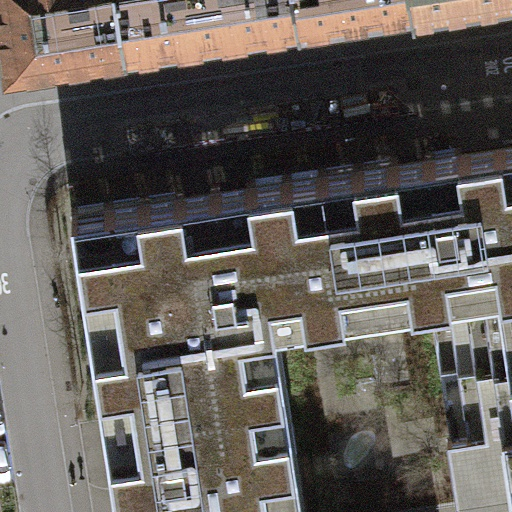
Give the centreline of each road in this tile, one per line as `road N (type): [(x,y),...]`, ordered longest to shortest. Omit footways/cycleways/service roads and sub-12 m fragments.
road 1 (residential): [(0,143),(511,63)]
road 2 (residential): [(32,511),(0,295)]
